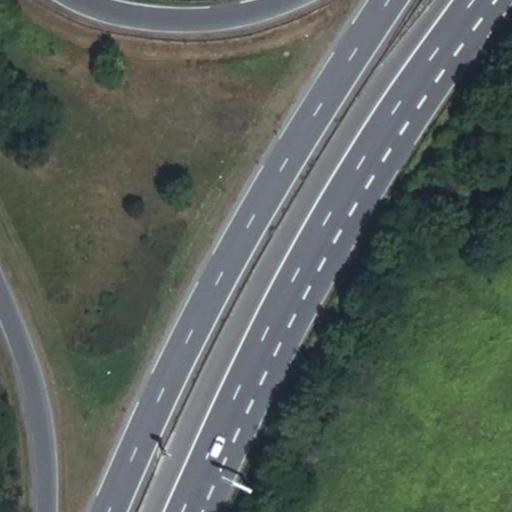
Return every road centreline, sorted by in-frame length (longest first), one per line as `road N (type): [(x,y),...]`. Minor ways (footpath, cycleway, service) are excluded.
road 1 (trunk): [(387,0),(288,153),(204,305),(107,511)]
road 2 (trunk): [(244,384),(325,234),(481,0)]
road 3 (trunk): [(0,299),(40,419),(45,511)]
road 4 (trunk): [(279,0),(187,21),(89,0)]
road 5 (trunk): [(185,511),(244,384)]
road 6 (trunk): [(207,511),(244,384)]
